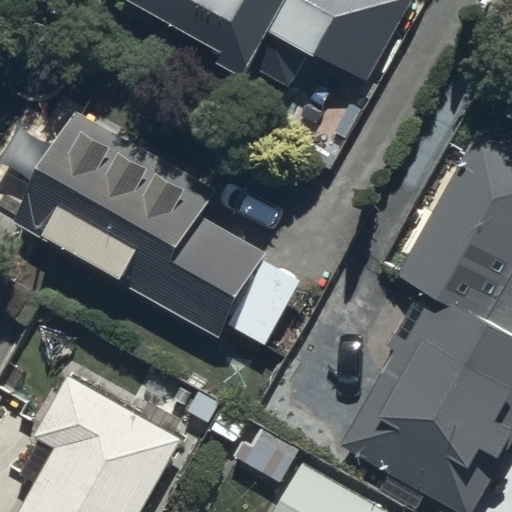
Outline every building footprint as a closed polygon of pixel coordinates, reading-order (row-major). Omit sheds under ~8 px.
[(418,2),(414,0),(122,0),(348,126),(418,2)] [(290,229),(81,120),(27,221),(236,341),(290,229)] [(360,260),(288,393),(457,511),(476,511),(511,453),(511,334),(496,326),(511,296),(511,169),(484,159),(392,274),(360,260)] [(146,511),(186,441),(75,376),(39,437),(45,441),(25,474),(9,464),(0,479),(0,511),(146,511)] [(389,511),(305,465),(277,511),(389,511)]
